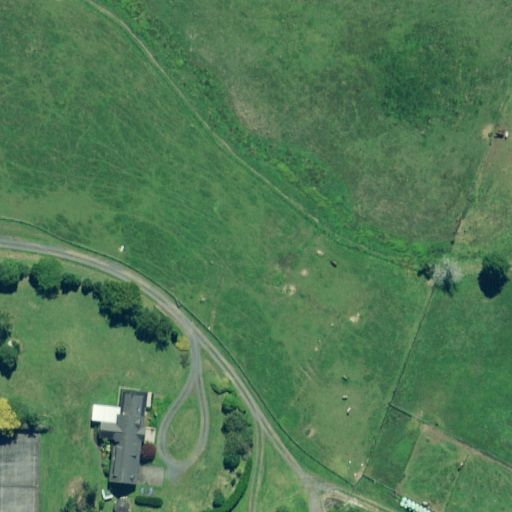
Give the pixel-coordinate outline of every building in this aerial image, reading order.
[(148,395),(121,392),(119,408),(94,405),(92,421),(101,422),(100,438),(114,440),(109,482),(138,485),(148,395)] [(387,466),(384,474),(396,478),(399,470),(387,466)] [(160,489),(137,487),(136,499),(159,501),(160,489)] [(435,501),(426,495),(420,505),(430,511),(435,501)] [(130,511),(131,511),(132,508),(132,505),(130,502),(128,500),(126,498),(123,498),(120,498),(117,499),(115,501),(113,504),(113,507),(113,510),(113,511),(130,511)]
